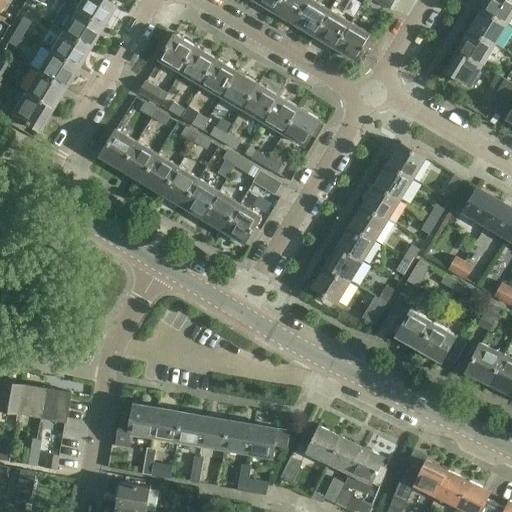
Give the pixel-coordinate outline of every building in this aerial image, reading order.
[(80,0),(74,10),(101,27),(114,6),(107,1),(105,0),(80,0)] [(280,0),(253,0),(274,12),(280,0)] [(308,0),(280,0),(274,12),(294,24),(308,0)] [(308,0),(294,24),(315,36),(330,10),(312,0),(308,0)] [(511,0),(487,0),(482,9),(507,25),(511,16),(511,0)] [(482,9),(469,30),(495,45),(507,25),(482,9)] [(74,10),(62,31),(89,48),(101,27),(74,10)] [(315,36),(336,49),(351,23),(330,10),(315,36)] [(16,31),(22,35),(30,22),(24,18),(16,31)] [(351,23),(336,49),(357,61),(372,35),(351,23)] [(482,66),(495,45),(469,30),(457,50),(482,66)] [(22,35),(16,31),(8,43),(15,47),(22,35)] [(76,68),(89,48),(62,31),(49,51),(76,68)] [(175,35),(169,44),(159,60),(181,73),(196,47),(175,35)] [(64,88),(68,81),(76,68),(49,51),(41,46),(28,66),(37,72),(64,88)] [(181,73),(201,85),(217,59),(196,47),(181,73)] [(470,86),(473,81),(482,66),(457,50),(444,71),(470,86)] [(201,85),(222,97),(237,72),(217,59),(201,85)] [(51,109),(64,88),(37,72),(24,92),(51,109)] [(222,97),(242,110),(258,84),(237,72),(222,97)] [(511,98),(511,83),(510,83),(508,81),(507,82),(500,78),(498,81),(492,91),(494,92),(486,106),(501,116),(511,98)] [(167,94),(146,82),(140,93),(160,105),(167,94)] [(278,96),(258,84),(242,110),(263,122),(278,96)] [(51,109),(24,92),(11,114),(38,131),(51,109)] [(299,108),(278,96),(263,122),(283,134),(299,108)] [(152,118),(157,110),(145,103),(140,111),(152,118)] [(181,117),(185,110),(173,103),(168,110),(181,117)] [(185,110),(181,117),(193,125),(202,130),(209,119),(189,107),(186,111),(185,110)] [(299,108),(283,134),(305,147),(312,135),(317,138),(325,125),(320,122),(320,121),(299,108)] [(157,110),(152,118),(165,126),(169,118),(157,110)] [(222,142),(227,134),(214,127),(210,135),(222,142)] [(193,143),(198,135),(186,128),(181,136),(193,143)] [(138,142),(116,129),(100,156),(121,169),(138,142)] [(227,134),(222,142),(235,149),(239,142),(227,134)] [(198,135),(193,143),(206,151),(211,143),(198,135)] [(158,154),(138,142),(121,169),(141,182),(158,154)] [(413,178),(426,157),(401,142),(388,163),(413,178)] [(234,167),(239,159),(227,152),(223,160),(234,167)] [(263,167),(268,159),(255,152),(251,159),(263,167)] [(179,167),(158,154),(141,182),(162,194),(179,167)] [(239,159),(234,167),(248,175),(252,167),(239,159)] [(268,159),(263,167),(276,174),(281,167),(268,159)] [(400,199),(413,178),(388,163),(375,184),(400,199)] [(199,179),(179,167),(162,194),(183,206),(199,179)] [(260,172),(253,182),(274,195),(281,184),(260,172)] [(462,179),(454,175),(447,187),(455,192),(462,179)] [(220,191),(199,179),(183,206),(203,219),(220,191)] [(388,220),(400,199),(375,184),(363,204),(388,220)] [(499,200),(477,187),(476,186),(463,210),(486,224),(499,200)] [(241,204),(220,191),(203,219),(224,231),(241,204)] [(486,224),(509,237),(511,231),(511,207),(499,200),(486,224)] [(241,204),(224,231),(245,244),(261,216),(241,204)] [(376,240),(388,220),(363,204),(350,225),(376,240)] [(429,216),(437,221),(444,209),(437,204),(429,216)] [(437,221),(429,216),(422,228),(430,233),(437,221)] [(363,261),(376,240),(350,225),(338,246),(363,261)] [(404,257),(412,262),(420,249),(412,245),(404,257)] [(338,246),(325,266),(350,282),(363,261),(338,246)] [(457,273),(464,261),(456,256),(449,268),(457,273)] [(412,262),(404,257),(397,270),(405,274),(412,262)] [(408,280),(418,286),(430,266),(420,260),(408,280)] [(464,261),(457,273),(466,278),(473,266),(464,261)] [(350,282),(325,266),(313,287),(338,302),(350,282)] [(453,290),(458,282),(445,275),(440,282),(453,290)] [(458,282),(453,290),(464,296),(469,289),(458,282)] [(503,300),(510,288),(501,283),(494,295),(503,300)] [(379,299),(387,303),(395,290),(387,285),(379,299)] [(511,289),(510,288),(503,300),(511,305),(511,304),(511,289)] [(387,303),(379,299),(376,297),(363,317),(374,324),(387,303)] [(498,317),(502,308),(490,302),(477,326),(491,332),(498,317)] [(418,350),(434,322),(411,309),(395,337),(418,350)] [(434,322),(418,350),(441,363),(458,335),(434,322)] [(490,383),(505,354),(481,342),(466,373),(481,381),(482,379),(490,383)] [(511,357),(505,354),(490,383),(499,387),(498,389),(511,395),(511,357)] [(21,384),(0,379),(0,410),(16,414),(21,384)] [(45,388),(21,384),(16,414),(39,418),(45,388)] [(69,392),(45,388),(39,418),(63,422),(69,392)] [(131,435),(154,438),(159,409),(135,405),(133,417),(122,416),(117,448),(129,450),(131,435)] [(154,438),(177,443),(183,413),(159,409),(154,438)] [(177,443),(201,447),(206,417),(183,413),(177,443)] [(201,447),(225,451),(230,421),(206,417),(201,447)] [(225,451),(248,455),(254,425),(230,421),(225,451)] [(286,431),(254,425),(248,455),(273,459),(275,447),(284,448),(286,431)] [(328,462),(341,437),(318,426),(306,452),(328,462)] [(362,447),(341,437),(328,462),(350,473),(362,447)] [(29,453),(37,455),(39,442),(31,441),(29,453)] [(0,445),(0,459),(7,461),(10,447),(0,445)] [(345,484),(336,503),(348,508),(353,498),(357,491),(367,495),(371,485),(378,488),(387,470),(380,467),(384,458),(362,447),(350,473),(345,484)] [(146,462),(154,464),(156,451),(148,450),(146,462)] [(38,455),(37,455),(29,453),(27,465),(35,467),(38,455)] [(45,453),(43,468),(55,470),(58,456),(45,453)] [(193,470),(200,472),(203,459),(195,458),(193,470)] [(280,478),(282,479),(292,484),(301,465),(289,460),(280,478)] [(406,468),(394,496),(406,502),(414,487),(435,497),(447,471),(425,461),(419,474),(406,468)] [(154,464),(146,462),(144,474),(152,476),(154,464)] [(158,477),(171,479),(173,466),(161,463),(158,477)] [(239,479),(248,480),(250,468),(242,466),(239,479)] [(25,498),(30,499),(32,486),(24,485),(26,471),(19,470),(13,504),(24,506),(25,498)] [(200,472),(193,470),(191,482),(198,484),(200,472)] [(32,486),(34,473),(26,471),(24,485),(32,486)] [(435,497),(457,507),(469,482),(447,471),(435,497)] [(336,503),(345,484),(333,478),(325,496),(314,491),(311,499),(322,504),(325,498),(336,503)] [(245,492),(248,480),(239,479),(237,491),(245,492)] [(248,480),(245,492),(264,496),(269,484),(248,480)] [(117,507),(147,511),(151,488),(121,482),(117,507)] [(457,507),(466,511),(481,511),(487,500),(491,492),(469,482),(457,507)] [(481,511),(492,511),(496,504),(487,500),(481,511)] [(503,511),(511,511),(511,502),(509,501),(505,508),(503,511)]
